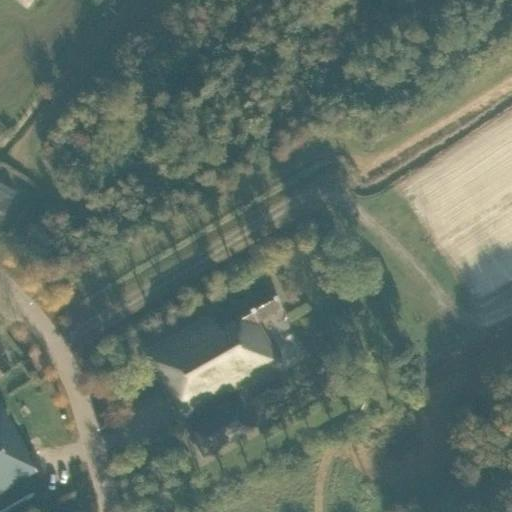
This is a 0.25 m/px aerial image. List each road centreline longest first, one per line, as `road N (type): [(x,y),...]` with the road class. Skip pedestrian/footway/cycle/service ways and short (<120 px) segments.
road 1 (track): [(54,348),(314,199),(337,202),(375,227)]
road 2 (unclassified): [(106,511),(73,384),(39,324),(0,282)]
